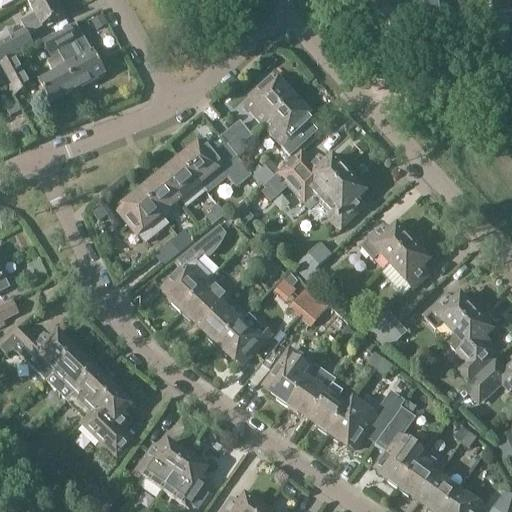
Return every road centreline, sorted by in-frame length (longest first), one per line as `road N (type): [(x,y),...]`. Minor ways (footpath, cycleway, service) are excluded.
road 1 (residential): [(371,511),(132,334),(91,285),(40,162)]
road 2 (residential): [(511,262),(274,9)]
road 3 (track): [(352,91),(511,101)]
road 4 (residential): [(40,162),(172,104)]
road 5 (residential): [(172,104),(274,9)]
